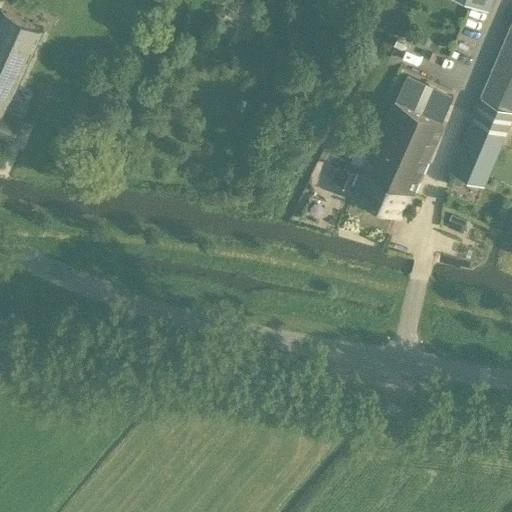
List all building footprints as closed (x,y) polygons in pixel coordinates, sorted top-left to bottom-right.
[(491,0),(465,0),(488,9),(491,0)] [(0,130),(12,135),(17,124),(22,112),(7,106),(12,94),(43,28),(1,9),(0,10),(0,130)] [(511,23),(481,97),(511,109),(511,23)] [(253,40),(226,27),(207,66),(234,79),(253,40)] [(393,104),(363,170),(353,193),(401,215),(443,121),(442,120),(453,95),(407,74),(393,104)] [(456,155),(450,169),(461,174),(484,184),(511,117),(511,109),(481,97),(456,155)] [(344,165),(315,153),(307,170),(337,182),(344,165)] [(326,196),(316,219),(332,226),(342,203),(326,196)] [(452,213),(447,225),(462,232),(468,220),(452,213)]
